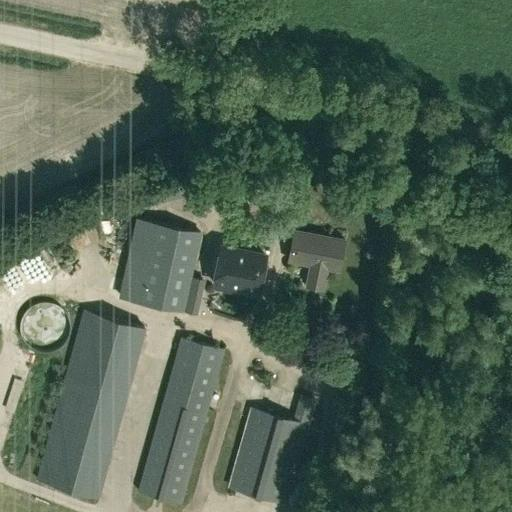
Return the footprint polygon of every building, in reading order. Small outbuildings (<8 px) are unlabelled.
[(134,206),(179,196),(174,176),(129,186),(134,206)] [(194,191),(201,208),(216,202),(210,185),(194,191)] [(120,268),(138,272),(143,273),(137,302),(195,314),(202,279),(191,276),(200,232),(138,218),(131,247),(125,245),(120,268)] [(288,260),(313,264),(312,270),(313,270),(310,285),(323,287),(327,266),(338,268),(344,237),(294,228),(288,260)] [(257,291),(265,254),(221,245),(213,282),(257,291)] [(150,340),(153,328),(97,311),(93,324),(150,340)] [(180,502),(223,348),(181,336),(138,491),(180,502)] [(109,372),(132,381),(140,362),(117,352),(109,372)] [(251,407),(229,486),(285,502),(314,399),(299,395),(293,419),(251,407)]
